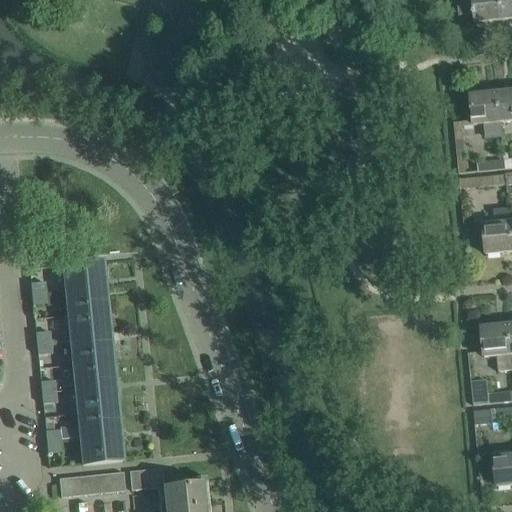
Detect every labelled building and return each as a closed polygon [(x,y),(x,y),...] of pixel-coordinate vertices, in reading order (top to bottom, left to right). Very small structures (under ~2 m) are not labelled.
[(502,21),(499,0),(457,0),(459,17),(472,15),(472,16),(474,16),(475,24),(477,24),(477,28),(490,27),(489,23),(502,21)] [(511,20),(511,0),(499,0),(502,21),(511,20)] [(511,92),(497,94),(500,123),(511,122),(511,92)] [(500,123),(497,94),(470,96),(473,126),(484,125),(486,139),(501,137),(500,123)] [(463,143),(456,144),(457,162),(465,161),(463,143)] [(511,160),(503,161),(504,170),(511,169),(511,160)] [(504,170),(503,161),(478,164),(479,173),(504,170)] [(506,185),(505,177),(479,179),(480,188),(506,185)] [(494,212),(495,225),(483,226),(486,256),(511,253),(511,252),(509,224),(508,210),(494,212)] [(66,295),(105,291),(103,266),(104,265),(103,263),(62,267),(62,269),(63,269),(66,295)] [(45,284),(40,285),(30,286),(32,296),(46,295),(45,284)] [(108,315),(105,291),(66,295),(68,319),(108,315)] [(46,295),(32,296),(33,307),(47,306),(46,295)] [(108,315),(68,319),(71,343),(110,339),(108,315)] [(481,329),(484,358),(498,357),(500,373),(511,372),(511,366),(508,326),(481,329)] [(36,346),(51,344),(49,334),(35,335),(36,346)] [(113,364),(110,339),(71,343),(73,368),(113,364)] [(52,355),(51,344),(36,346),(38,356),(52,355)] [(113,364),(73,368),(76,392),(115,388),(113,364)] [(511,403),(511,389),(492,391),(491,382),(471,384),(473,407),(511,403)] [(41,395),(56,394),(55,383),(40,384),(41,395)] [(118,413),(115,388),(76,392),(78,417),(118,413)] [(56,394),(41,395),(43,406),(57,404),(56,394)] [(511,418),(511,408),(474,412),(476,426),(491,425),(491,420),(511,418)] [(120,438),(118,413),(78,417),(81,442),(120,438)] [(46,444),(56,443),(55,433),(45,434),(46,444)] [(120,438),(81,442),(83,465),(82,465),(82,467),(124,463),(123,460),(122,461),(120,438)] [(57,454),(56,443),(46,444),(47,455),(57,454)] [(511,486),(511,456),(493,459),(497,488),(511,486)] [(162,470),(153,471),(154,481),(163,480),(162,470)] [(153,471),(145,472),(146,482),(154,481),(153,471)] [(145,472),(137,473),(138,482),(146,482),(145,472)] [(138,482),(137,473),(129,474),(130,483),(138,482)] [(116,475),(118,494),(125,493),(123,474),(116,475)] [(116,475),(108,476),(110,495),(118,494),(116,475)] [(110,495),(108,476),(100,477),(102,496),(110,495)] [(102,496),(100,477),(91,478),(93,496),(102,496)] [(83,478),(75,479),(77,498),(85,497),(83,478)] [(93,496),(91,478),(83,478),(85,497),(93,496)] [(77,498),(75,479),(67,480),(69,499),(77,498)] [(164,489),(162,489),(162,491),(163,491),(165,505),(160,506),(160,503),(159,503),(159,511),(188,511),(204,510),(202,487),(203,487),(203,485),(207,485),(207,479),(185,482),(185,486),(164,489)] [(69,499),(67,480),(59,481),(61,500),(69,499)] [(163,480),(154,481),(155,490),(162,489),(164,489),(163,480)] [(154,481),(146,482),(147,491),(155,490),(154,481)] [(138,482),(130,483),(131,493),(139,492),(138,482)] [(146,482),(138,482),(139,492),(147,491),(146,482)]
